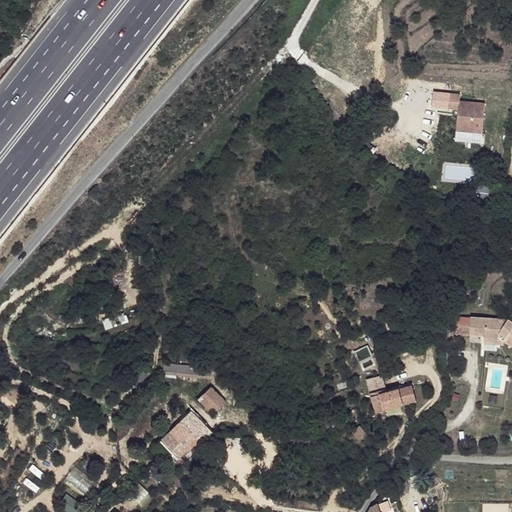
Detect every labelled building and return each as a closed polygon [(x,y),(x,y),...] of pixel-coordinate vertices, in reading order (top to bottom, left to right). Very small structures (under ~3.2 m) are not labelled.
[(468,86),(458,85),(455,107),(465,108),(462,130),(488,133),(492,104),(466,100),(468,86)] [(511,318),(509,316),(472,313),(471,331),(485,332),(485,334),(500,335),(501,332),(507,334),(504,338),(504,341),(511,343),(511,318)] [(500,335),(485,334),(485,339),(504,341),(504,338),(507,334),(501,332),(500,335)] [(208,366),(164,362),(163,371),(207,374),(208,366)] [(366,377),(374,410),(417,401),(413,382),(386,388),(383,373),(366,377)] [(211,387),(198,398),(212,414),(222,406),(225,403),(211,387)] [(191,411),(157,443),(162,450),(165,447),(180,462),(211,432),(191,411)] [(398,481),(393,482),(393,485),(396,494),(404,493),(403,487),(408,486),(406,475),(397,477),(398,481)] [(141,484),(130,493),(141,505),(152,496),(141,484)] [(393,485),(389,486),(392,497),(397,496),(396,494),(393,485)] [(383,511),(390,509),(388,499),(380,501),(383,511)]
